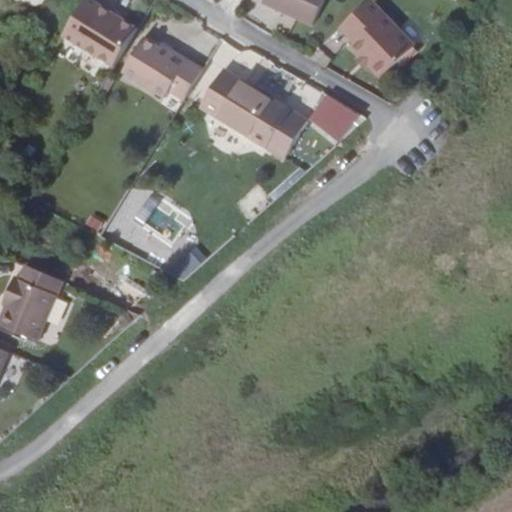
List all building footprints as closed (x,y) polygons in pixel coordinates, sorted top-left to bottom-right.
[(79,0),(60,34),(112,66),(135,28),(89,0),(79,0)] [(312,27),(323,0),(264,0),(263,3),(312,27)] [(421,36),(387,0),(368,0),(337,30),(346,39),(342,43),(356,57),(362,64),(376,78),(421,36)] [(172,87),(184,96),(203,65),(145,30),(122,67),(167,95),(172,87)] [(351,62),(358,69),(362,64),(356,57),(351,62)] [(283,158),(305,122),(218,71),(197,105),(283,158)] [(340,141),(357,113),(324,92),(307,120),(340,141)] [(190,274),(206,257),(194,246),(178,263),(190,274)] [(0,308),(0,313),(38,330),(62,270),(24,255),(18,268),(13,267),(6,285),(9,287),(0,308)] [(0,367),(9,345),(0,341),(0,367)]
